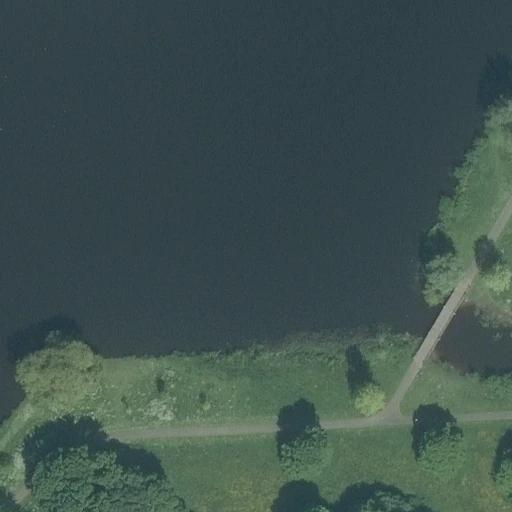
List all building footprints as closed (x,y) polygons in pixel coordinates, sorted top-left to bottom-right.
[(511,186),(511,170),(507,169),(502,182),(511,186)] [(478,245),(491,229),(472,214),(459,230),(478,245)] [(216,414),(236,410),(232,388),(212,392),(216,414)] [(165,416),(175,400),(155,389),(146,404),(165,416)] [(172,471),(202,498),(212,486),(182,460),(172,471)] [(438,511),(445,511),(454,504),(442,492),(430,503),(438,511)]
